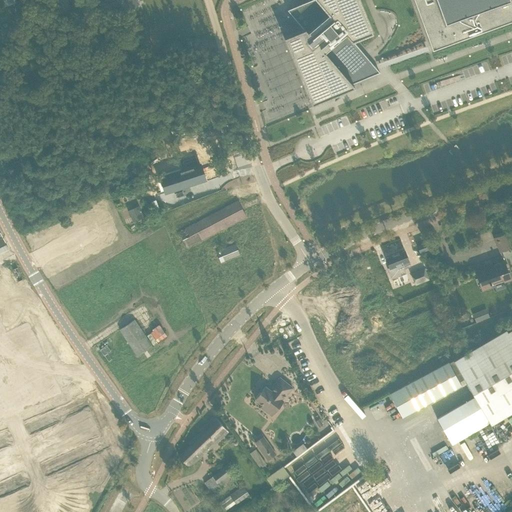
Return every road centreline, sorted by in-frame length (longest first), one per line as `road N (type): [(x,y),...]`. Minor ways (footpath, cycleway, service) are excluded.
road 1 (residential): [(309,264),(259,176),(206,0)]
road 2 (tertiary): [(153,430),(134,421),(95,369),(0,209)]
road 3 (tertiary): [(153,430),(222,337),(309,264)]
road 4 (tertiary): [(309,264),(511,176)]
road 5 (unknown): [(92,286),(115,275),(152,329),(134,352)]
